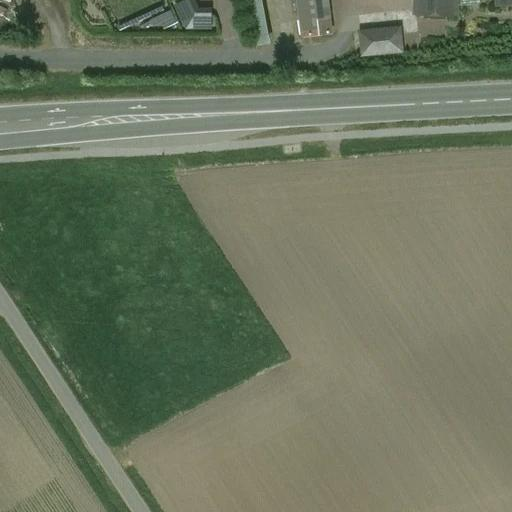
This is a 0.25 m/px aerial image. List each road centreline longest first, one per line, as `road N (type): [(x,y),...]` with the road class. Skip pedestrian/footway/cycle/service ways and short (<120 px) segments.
road 1 (secondary): [(0,129),(511,98)]
road 2 (track): [(0,296),(141,511)]
